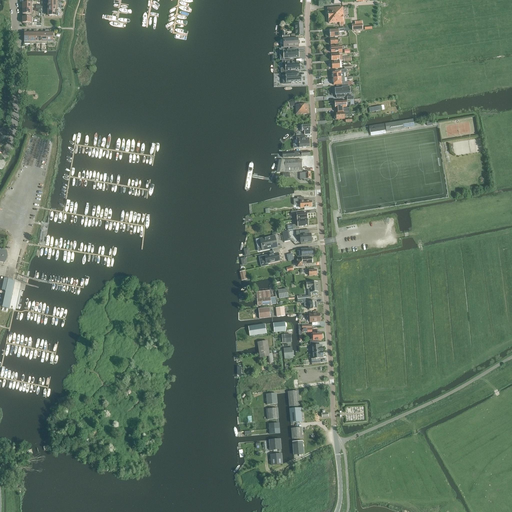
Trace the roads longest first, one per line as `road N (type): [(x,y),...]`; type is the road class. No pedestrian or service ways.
road 1 (tertiary): [(336,443),(308,0)]
road 2 (unclassified): [(511,357),(336,443)]
road 3 (unclassified): [(2,162),(15,119),(15,28)]
